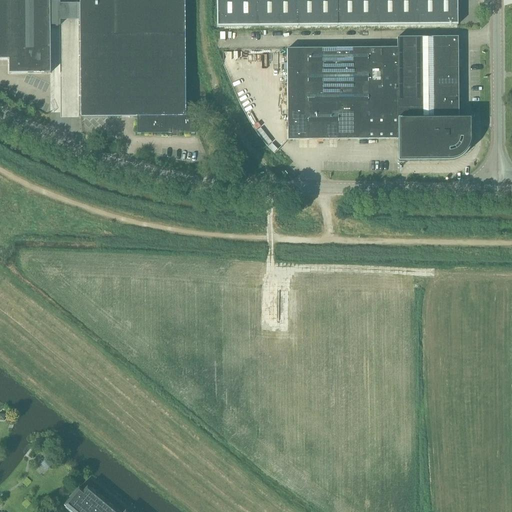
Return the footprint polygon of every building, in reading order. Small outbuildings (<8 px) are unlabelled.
[(49,0),(0,0),(0,59),(9,59),(9,73),(50,73),(50,25),(60,25),(59,1),(50,1),(49,0)] [(79,0),(80,117),(137,117),(137,134),(194,133),(194,109),(185,108),(184,0),(79,0)] [(458,25),(458,24),(457,0),(216,0),(217,27),(458,25)] [(398,139),(398,159),(439,159),(438,139),(458,138),(458,37),(397,38),(397,49),(287,49),(288,139),(398,139)] [(53,463),(46,458),(40,465),(47,471),(53,463)] [(128,511),(126,510),(124,511),(116,511),(87,488),(83,492),(79,488),(64,506),(71,511),(128,511)]
